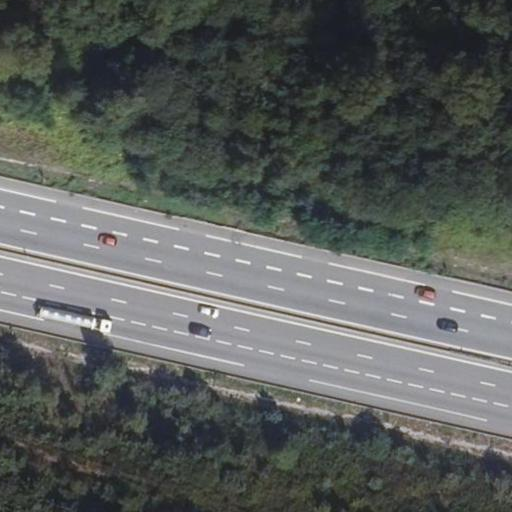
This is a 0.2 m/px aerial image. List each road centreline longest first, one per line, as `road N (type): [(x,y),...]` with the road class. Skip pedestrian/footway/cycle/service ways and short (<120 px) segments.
road 1 (trunk): [(511,340),(0,220)]
road 2 (trunk): [(0,279),(511,396)]
